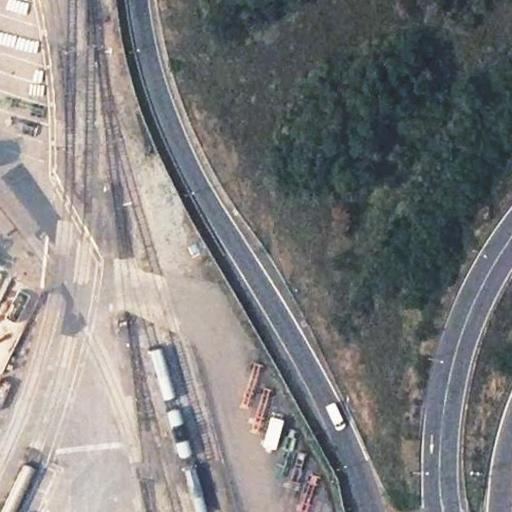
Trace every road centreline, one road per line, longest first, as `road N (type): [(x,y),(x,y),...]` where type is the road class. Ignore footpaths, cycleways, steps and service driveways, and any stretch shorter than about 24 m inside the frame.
road 1 (trunk): [(138,0),(179,146),(317,386),(370,511)]
road 2 (tertiary): [(511,236),(455,351),(439,458)]
